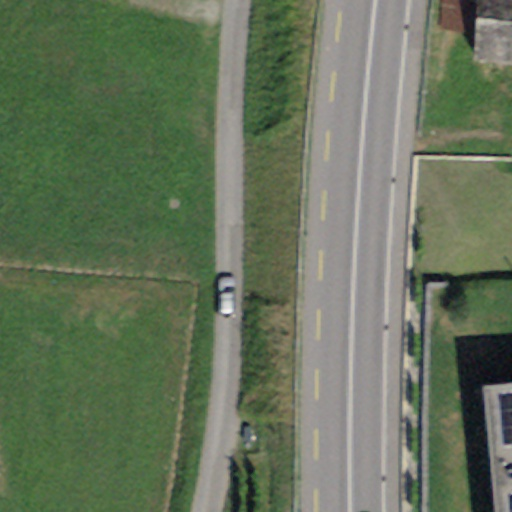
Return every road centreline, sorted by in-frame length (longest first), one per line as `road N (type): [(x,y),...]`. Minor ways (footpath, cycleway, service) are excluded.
road 1 (track): [(200,511),(226,324),(232,0)]
road 2 (secondary): [(374,0),(347,511)]
